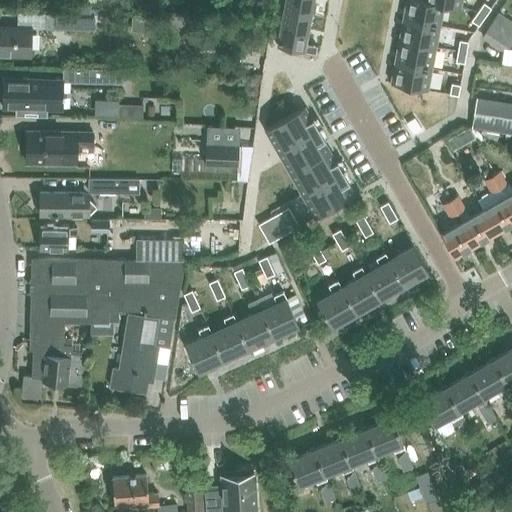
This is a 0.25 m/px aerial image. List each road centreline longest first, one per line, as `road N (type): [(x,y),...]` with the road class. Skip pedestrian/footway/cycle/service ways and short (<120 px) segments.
road 1 (residential): [(44,428),(241,419),(359,369),(440,324),(456,306)]
road 2 (residential): [(456,306),(325,64)]
road 3 (residential): [(0,328),(8,269),(0,205)]
